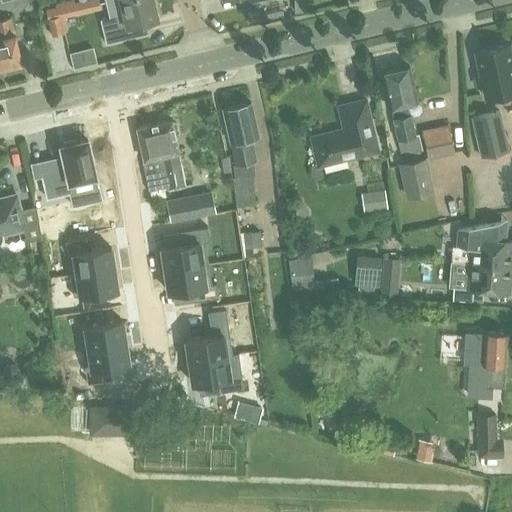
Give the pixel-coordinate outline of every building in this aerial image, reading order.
[(65,12),(100,3),(99,0),(84,0),(75,2),(74,0),(70,0),(55,3),(56,6),(46,9),(47,16),(65,12)] [(153,0),(113,0),(106,2),(109,16),(101,18),(107,42),(130,36),(128,26),(158,19),(153,0)] [(65,12),(66,16),(101,8),(100,3),(65,12)] [(64,17),(66,16),(65,12),(47,16),(48,18),(52,35),(64,33),(64,32),(67,31),(64,17)] [(275,37),(288,33),(287,28),(308,22),(306,13),(271,23),(275,37)] [(14,34),(11,17),(0,19),(0,67),(22,62),(15,33),(14,34)] [(476,51),(486,97),(511,91),(511,49),(510,50),(508,43),(476,51)] [(409,113),(407,102),(418,100),(410,65),(381,72),(389,106),(390,106),(393,117),(392,117),(397,139),(398,139),(401,152),(422,147),(419,132),(416,133),(411,113),(409,113)] [(318,165),(379,150),(366,98),(338,105),(344,128),(311,136),(318,165)] [(235,205),(255,202),(252,175),(255,174),(253,161),(257,160),(251,136),(258,134),(250,101),(222,108),(230,141),(234,164),(233,164),(234,177),(232,177),(235,205)] [(472,117),(481,155),(509,149),(499,110),(472,117)] [(178,151),(174,135),(179,132),(177,121),(171,120),(137,127),(144,159),(142,162),(148,190),(167,186),(168,190),(186,187),(179,151),(178,151)] [(455,126),(434,126),(435,159),(464,158),(463,139),(456,139),(455,126)] [(66,168),(42,174),(42,175),(47,197),(69,192),(99,185),(88,139),(77,141),(76,138),(63,141),(64,144),(60,145),(63,154),(66,168)] [(406,197),(435,190),(427,156),(398,163),(406,197)] [(364,211),(387,207),(385,188),(361,192),(364,211)] [(170,222),(216,212),(211,189),(165,199),(170,222)] [(0,196),(0,238),(1,236),(0,234),(26,228),(28,238),(39,236),(35,207),(21,210),(17,193),(0,196)] [(60,216),(44,220),(47,234),(63,230),(60,216)] [(511,266),(511,260),(511,239),(505,239),(507,217),(486,222),(458,227),(457,236),(457,245),(470,246),(469,262),(511,266)] [(185,242),(161,246),(165,268),(208,261),(205,240),(210,240),(208,226),(183,229),(185,242)] [(244,248),(261,246),(259,229),(242,231),(244,248)] [(111,246),(67,252),(71,274),(114,267),(111,246)] [(289,259),(292,290),(338,285),(337,276),(314,279),(311,253),(297,254),(297,258),(289,259)] [(399,275),(401,258),(384,256),(382,274),(399,275)] [(208,261),(165,268),(168,291),(192,287),(194,300),(218,296),(216,282),(211,283),(208,261)] [(509,292),(511,266),(469,262),(467,287),(453,286),(452,299),(472,300),(473,289),(509,292)] [(114,267),(71,274),(74,295),(117,288),(114,267)] [(211,334),(186,338),(189,360),(238,352),(232,353),(225,308),(207,310),(211,334)] [(122,319),(79,326),(82,348),(126,341),(122,319)] [(468,330),(466,362),(471,363),(469,394),(489,395),(490,386),(504,386),(505,363),(507,332),(484,331),(468,330)] [(126,341),(82,348),(85,370),(129,363),(126,341)] [(238,352),(189,360),(192,382),(217,378),(219,391),(244,387),(238,352)] [(20,372),(19,369),(18,366),(16,364),(14,363),(12,363),(9,363),(7,364),(5,365),(3,368),(3,370),(3,374),(0,374),(0,391),(29,388),(27,372),(20,372)] [(238,400),(234,415),(243,417),(247,418),(258,421),(262,406),(238,400)] [(89,434),(138,434),(137,404),(88,404),(89,434)] [(489,415),(477,416),(478,455),(491,454),(489,415)] [(377,451),(393,455),(395,446),(380,442),(377,451)] [(419,443),(417,457),(432,460),(434,446),(419,443)]
